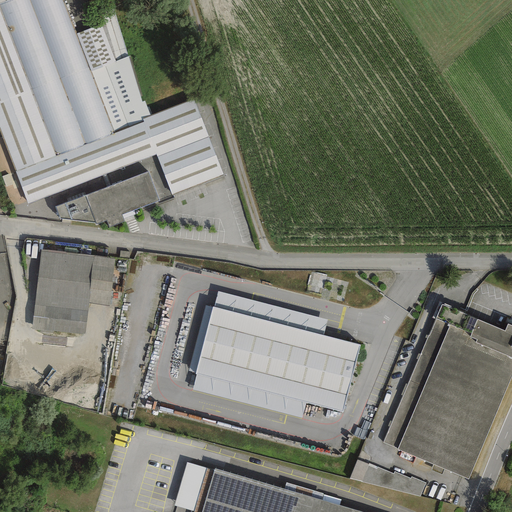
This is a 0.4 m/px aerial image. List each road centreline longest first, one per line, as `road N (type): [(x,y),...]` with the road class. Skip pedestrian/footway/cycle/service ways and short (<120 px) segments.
road 1 (residential): [(511,265),(239,260),(0,229)]
road 2 (track): [(189,0),(270,261)]
